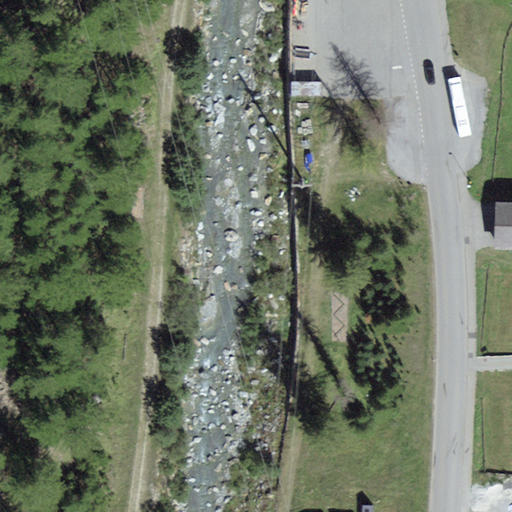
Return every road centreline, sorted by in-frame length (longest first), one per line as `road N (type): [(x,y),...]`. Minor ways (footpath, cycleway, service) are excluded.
road 1 (track): [(181,0),(134,511)]
road 2 (tertiary): [(419,0),(448,299),(444,511)]
